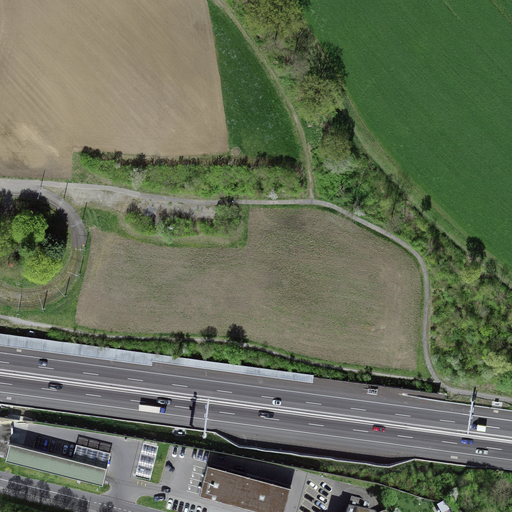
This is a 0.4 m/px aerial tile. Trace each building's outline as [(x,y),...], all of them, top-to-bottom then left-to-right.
[(5,459),(102,483),(107,466),(10,442),(5,459)] [(157,445),(144,442),(136,474),(149,478),(157,445)] [(110,452),(76,444),(73,457),(106,466),(110,452)] [(207,463),(199,494),(266,511),(283,511),(291,486),(207,463)] [(366,511),(369,503),(351,498),(347,511),(366,511)]
